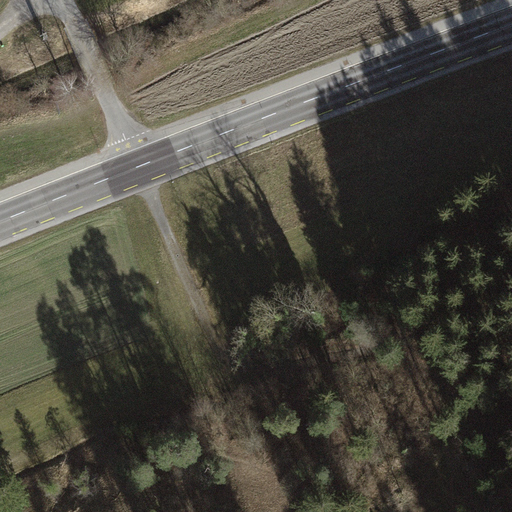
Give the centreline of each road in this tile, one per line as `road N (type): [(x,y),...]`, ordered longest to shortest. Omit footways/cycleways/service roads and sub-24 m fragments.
road 1 (track): [(140,166),(222,357),(258,372),(456,317)]
road 2 (primary): [(140,166),(511,25)]
road 3 (tertiary): [(140,166),(60,0)]
road 4 (primary): [(0,223),(140,166)]
